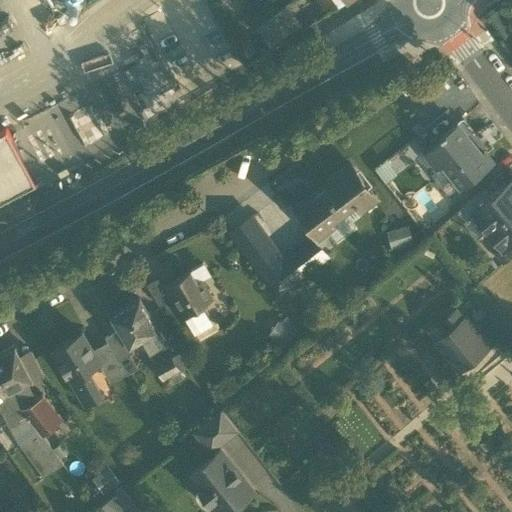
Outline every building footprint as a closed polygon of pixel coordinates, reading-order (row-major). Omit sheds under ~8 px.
[(317,0),(326,14),(336,8),(336,9),(339,7),(334,0),(317,0)] [(273,16),(286,35),(302,24),(288,5),(273,16)] [(130,118),(121,103),(115,107),(97,79),(61,101),(87,144),(130,118)] [(443,164),(462,187),(492,164),(482,152),(475,157),(464,142),(468,139),(457,124),(441,136),(443,138),(425,152),(438,168),(443,164)] [(0,201),(35,182),(6,128),(0,130),(0,201)] [(321,185),(296,204),(295,205),(315,231),(329,220),(332,223),(346,212),(344,209),(353,202),(370,189),(349,161),(328,177),(331,180),(322,186),(321,185)] [(443,164),(438,168),(456,192),(462,187),(443,164)] [(488,231),(511,210),(511,180),(491,197),(473,212),(474,213),(488,231)] [(458,209),(466,219),(474,213),(473,212),(491,197),(484,188),(458,209)] [(377,198),(370,189),(353,202),(360,210),(377,198)] [(315,231),(295,205),(296,204),(294,201),(289,204),(308,229),(315,239),(319,236),(315,231)] [(511,210),(488,231),(502,248),(503,249),(511,241),(511,210)] [(229,232),(250,261),(272,243),(252,215),(229,232)] [(406,223),(385,228),(388,245),(409,241),(406,223)] [(311,236),(283,259),(297,277),(300,281),(330,258),(311,236)] [(511,257),(511,241),(503,249),(502,248),(494,254),(503,264),(511,257)] [(277,299),(283,295),(296,284),(300,281),(297,277),(283,259),(272,243),(250,261),(277,299)] [(175,297),(185,315),(204,304),(212,299),(202,281),(197,283),(190,271),(167,284),(175,297)] [(147,286),(159,306),(175,297),(167,284),(163,276),(147,286)] [(130,348),(143,341),(156,333),(157,332),(139,300),(137,301),(133,301),(126,305),(125,308),(110,317),(118,331),(128,349),(130,348)] [(218,329),(204,304),(185,315),(199,339),(218,329)] [(449,347),(461,366),(485,347),(469,331),(471,329),(456,311),(431,330),(447,349),(449,347)] [(105,338),(107,342),(118,362),(133,353),(130,348),(128,349),(118,331),(105,338)] [(164,346),(156,333),(143,341),(150,354),(164,346)] [(53,350),(85,405),(101,396),(87,372),(99,365),(100,365),(92,351),(81,334),(53,350)] [(118,362),(107,342),(92,351),(100,365),(99,365),(105,374),(120,365),(118,362)] [(25,414),(26,413),(29,412),(17,387),(26,382),(31,380),(21,359),(15,348),(0,355),(0,379),(6,393),(19,416),(24,413),(25,414)] [(21,359),(31,380),(42,375),(31,353),(21,359)] [(154,368),(162,382),(179,371),(171,358),(154,368)] [(35,399),(26,382),(17,387),(29,412),(26,413),(41,434),(60,419),(42,395),(35,399)] [(19,416),(6,393),(0,395),(0,405),(10,426),(21,421),(27,417),(25,414),(24,413),(19,416)] [(195,430),(211,449),(237,428),(222,409),(195,430)] [(35,427),(27,417),(21,421),(10,426),(18,440),(35,427)] [(18,440),(44,477),(62,463),(40,434),(35,427),(18,440)] [(212,502),(220,511),(224,511),(253,489),(220,449),(189,474),(200,486),(196,489),(198,495),(200,498),(203,501),(208,505),(212,502)] [(89,471),(98,484),(115,472),(105,459),(89,471)] [(144,511),(122,485),(101,502),(109,511),(144,511)]
